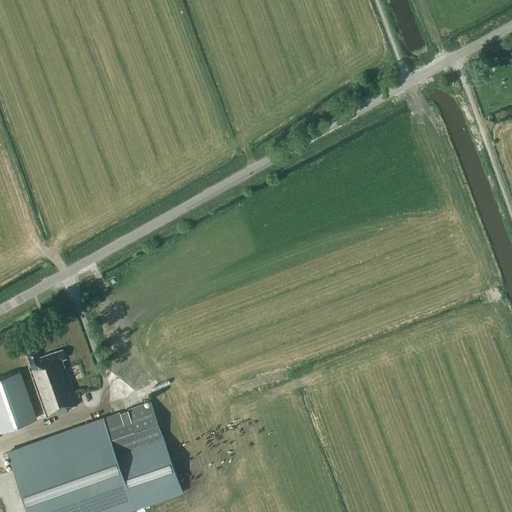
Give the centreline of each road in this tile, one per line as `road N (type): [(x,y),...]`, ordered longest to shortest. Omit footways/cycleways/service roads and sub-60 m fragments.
road 1 (unclassified): [(0,310),(511,25)]
road 2 (unknown): [(63,274),(106,393),(0,441)]
